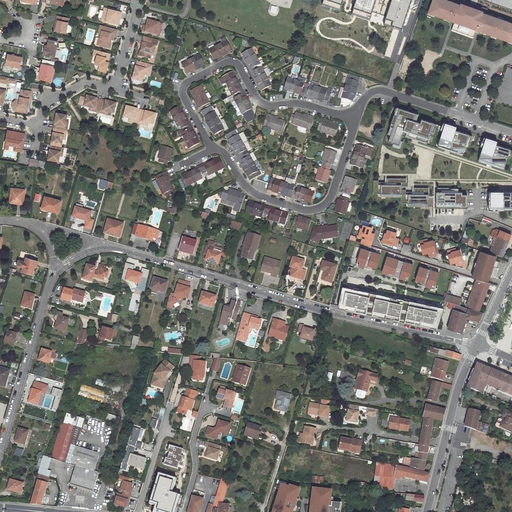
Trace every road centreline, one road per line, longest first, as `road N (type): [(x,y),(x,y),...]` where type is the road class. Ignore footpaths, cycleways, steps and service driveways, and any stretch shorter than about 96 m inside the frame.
road 1 (residential): [(55,267),(120,249),(316,312),(478,343)]
road 2 (residential): [(355,120),(302,103),(268,106),(229,66),(187,87),(212,148)]
road 3 (residential): [(212,148),(256,194),(305,210),(321,207),(355,120)]
road 4 (residential): [(55,267),(0,456)]
road 5 (residential): [(511,135),(380,93),(367,98),(355,120)]
